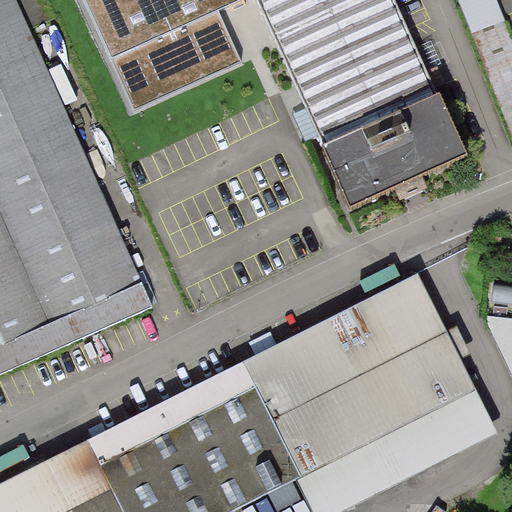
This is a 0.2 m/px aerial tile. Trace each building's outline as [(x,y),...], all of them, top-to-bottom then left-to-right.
[(0,372),(149,307),(14,0),(7,0),(0,3),(0,372)] [(241,0),(85,0),(136,109),(242,62),(219,11),(235,3),(241,0)] [(260,0),(352,208),(466,157),(409,30),(394,0),(260,0)] [(496,0),(458,0),(472,34),(505,21),(500,8),(496,0)] [(511,39),(505,21),(472,34),(511,135),(511,39)] [(343,511),(498,435),(419,274),(0,487),(0,511),(240,511),(296,484),(310,511),(343,511)] [(511,304),(511,281),(498,281),(497,304),(511,304)] [(511,363),(511,311),(493,319),(511,363)]
